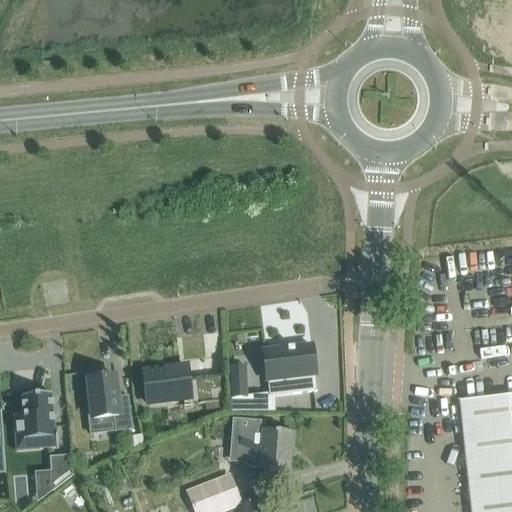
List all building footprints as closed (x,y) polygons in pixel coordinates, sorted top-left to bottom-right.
[(255,310),(228,312),(233,357),(250,355),(247,328),(257,327),(255,310)] [(309,346),(261,353),(268,400),(316,393),(309,346)] [(224,376),(187,379),(186,368),(143,373),(147,404),(183,400),(183,406),(227,402),(224,376)] [(87,401),(85,402),(88,421),(113,418),(115,433),(132,431),(128,397),(117,398),(115,378),(87,381),(90,402),(87,402),(87,401)] [(246,382),(230,383),(231,400),(247,399),(247,397),(247,396),(246,396),(246,382)] [(22,398),(23,417),(13,417),(15,442),(57,439),(56,429),(54,429),(51,396),(22,398)] [(511,511),(511,396),(459,402),(471,511),(511,511)] [(232,420),(232,421),(237,421),(234,460),(246,461),(246,466),(245,468),(288,471),(290,449),(292,449),(293,434),(264,432),(265,422),(232,420)] [(75,478),(72,470),(71,458),(52,460),(54,494),(75,478)] [(222,511),(216,494),(176,509),(177,511),(222,511)]
